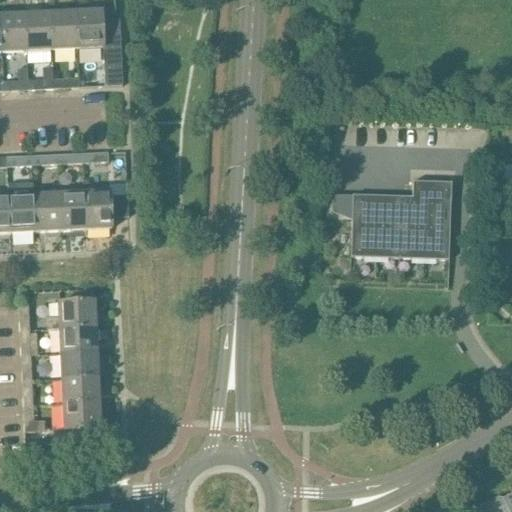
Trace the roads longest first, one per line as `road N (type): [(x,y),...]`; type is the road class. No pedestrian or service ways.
road 1 (tertiary): [(235,341),(253,0)]
road 2 (residential): [(426,478),(350,497),(270,493)]
road 3 (tertiary): [(246,464),(235,341)]
road 4 (residential): [(179,492),(57,509)]
road 5 (tertiary): [(235,341),(211,461)]
